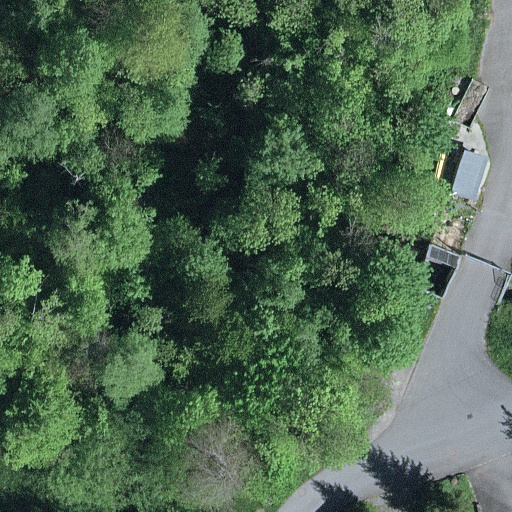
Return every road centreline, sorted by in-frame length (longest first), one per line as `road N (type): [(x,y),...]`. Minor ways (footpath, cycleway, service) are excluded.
road 1 (residential): [(511,209),(456,324),(453,371),(470,430)]
road 2 (residential): [(470,430),(330,491),(305,511)]
